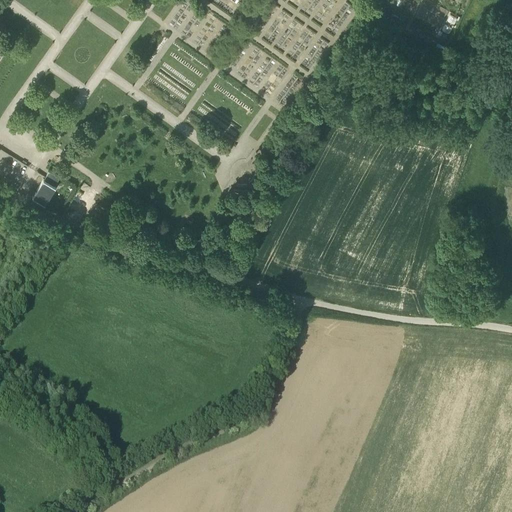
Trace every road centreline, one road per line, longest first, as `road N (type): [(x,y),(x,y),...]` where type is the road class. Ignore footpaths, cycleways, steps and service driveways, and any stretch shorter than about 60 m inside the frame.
road 1 (unclassified): [(301,300),(257,414),(158,461),(77,511)]
road 2 (residential): [(301,300),(132,251),(0,189)]
road 3 (residential): [(511,331),(301,300)]
